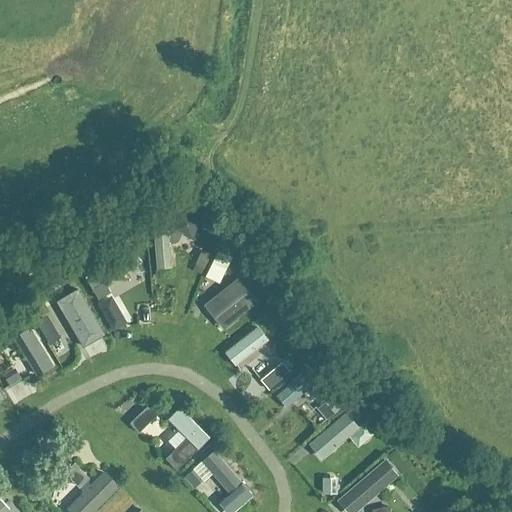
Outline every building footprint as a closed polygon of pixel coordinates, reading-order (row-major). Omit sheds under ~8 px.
[(167,227),(168,242),(174,241),(179,240),(182,232),(192,237),(202,217),(181,207),(172,226),(167,227)] [(135,263),(128,251),(84,277),(98,300),(110,292),(104,282),(135,263)] [(217,252),(205,279),(220,285),(232,259),(217,252)] [(145,272),(128,272),(128,285),(145,285),(145,272)] [(205,304),(222,326),(254,301),(237,279),(205,304)] [(56,300),(83,347),(106,333),(79,286),(56,300)] [(112,298),(97,307),(112,332),(127,323),(112,298)] [(47,316),(36,322),(50,346),(60,340),(47,316)] [(259,323),(226,350),(237,364),(270,337),(259,323)] [(32,325),(15,335),(39,372),(55,362),(32,325)] [(275,393),(287,405),(318,377),(307,364),(275,393)] [(281,366),(261,382),(269,391),(289,375),(281,366)] [(13,368),(2,374),(10,388),(21,382),(13,368)] [(321,401),(333,415),(344,405),(332,391),(321,401)] [(209,437),(180,407),(168,419),(186,437),(164,458),(175,470),(209,437)] [(347,407),(310,441),(326,458),(363,424),(347,407)] [(243,486),(214,452),(192,471),(203,484),(211,476),(230,497),(243,486)] [(384,455),(339,495),(354,511),(399,471),(384,455)] [(67,511),(68,511),(96,511),(119,489),(104,475),(67,511)] [(337,481),(322,481),(323,495),(337,495),(337,481)] [(10,511),(0,501),(0,511),(10,511)]
